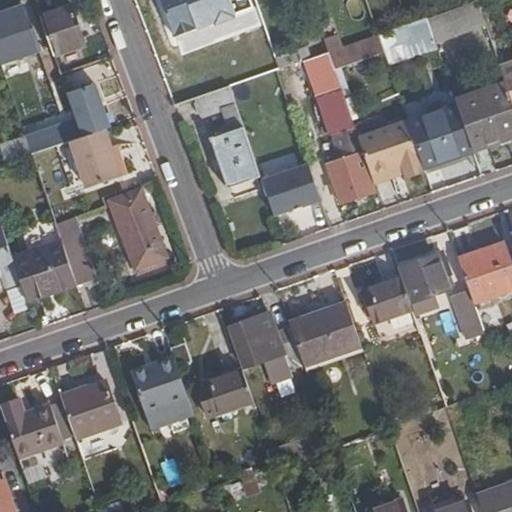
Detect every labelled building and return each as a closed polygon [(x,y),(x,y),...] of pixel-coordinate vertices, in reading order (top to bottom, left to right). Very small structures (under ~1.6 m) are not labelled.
[(159,0),(174,39),(214,24),(215,27),(233,20),(232,18),(235,17),(228,0),(159,0)] [(21,8),(0,15),(0,63),(36,51),(21,8)] [(69,9),(39,19),(52,57),(82,46),(69,9)] [(382,53),(376,36),(342,48),(327,53),(333,70),(382,53)] [(327,53),(342,48),(338,37),(323,42),(327,53)] [(511,59),(496,65),(504,87),(504,89),(511,110),(511,59)] [(89,86),(66,94),(75,122),(81,138),(103,130),(89,86)] [(504,87),(455,103),(456,106),(472,151),(511,137),(511,110),(504,89),(504,87)] [(233,106),(227,88),(194,99),(201,117),(233,106)] [(350,119),(341,93),(320,100),(332,136),(343,133),(345,138),(355,135),(354,132),(350,119)] [(345,98),(352,119),(362,115),(355,95),(345,98)] [(472,151),(456,106),(406,124),(422,168),(423,171),(472,154),(472,151)] [(25,140),(30,155),(69,142),(81,138),(75,122),(25,140)] [(422,168),(406,124),(357,140),(362,156),(370,177),(400,167),(403,175),(422,168)] [(81,138),(69,142),(86,189),(120,176),(103,130),(81,138)] [(226,189),(258,178),(242,130),(209,141),(226,189)] [(362,156),(357,140),(355,135),(345,138),(335,142),(342,161),(327,166),(341,205),(373,194),(360,157),(362,156)] [(2,147),(8,163),(30,155),(25,140),(2,147)] [(309,164),(263,179),(276,217),(322,202),(309,164)] [(166,259),(141,190),(110,201),(135,270),(166,259)] [(11,260),(0,227),(0,279),(3,289),(19,284),(11,260)] [(11,260),(19,284),(25,302),(75,285),(60,243),(11,260)] [(511,270),(503,244),(459,260),(470,292),(473,302),(511,288),(511,270)] [(448,290),(437,257),(401,269),(412,303),(448,290)] [(411,309),(401,279),(364,292),(374,322),(411,309)] [(473,302),(470,292),(454,298),(468,337),(483,332),(473,302)] [(345,304),(288,323),(290,329),(302,364),(359,345),(345,304)] [(302,364),(290,329),(268,336),(261,318),(231,328),(244,366),(262,360),(268,376),(302,364)] [(185,343),(170,348),(174,357),(177,366),(191,361),(185,343)] [(146,414),(188,399),(177,366),(174,357),(156,363),(158,368),(133,377),(146,414)] [(257,420),(241,372),(197,387),(199,393),(191,395),(200,419),(207,417),(213,436),(257,420)] [(106,385),(61,400),(75,441),(120,426),(106,385)] [(23,401),(0,408),(0,410),(17,460),(62,445),(49,406),(27,414),(23,401)] [(0,483),(0,503),(10,500),(4,482),(0,483)] [(511,511),(511,485),(476,498),(480,511),(511,511)] [(370,511),(404,511),(401,501),(370,511)]
